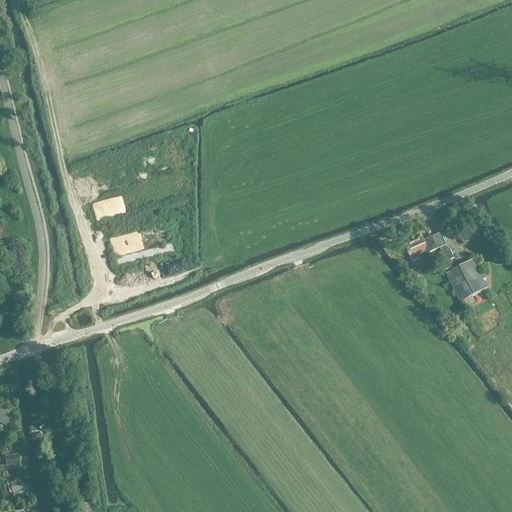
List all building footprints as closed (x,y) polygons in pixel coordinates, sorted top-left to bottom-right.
[(465,244),(485,231),(479,221),(459,234),(465,244)] [(449,249),(448,250),(440,234),(424,241),(421,235),(404,243),(413,261),(420,258),(419,254),(428,250),(429,254),(439,249),(441,254),(436,256),(444,271),(454,267),(451,260),(454,258),(449,249)] [(488,289),(472,261),(446,275),(461,303),(488,289)] [(419,277),(415,270),(408,274),(411,281),(419,277)] [(12,418),(0,412),(0,425),(6,429),(12,418)] [(13,452),(0,454),(0,470),(0,471),(16,467),(13,452)] [(25,491),(23,479),(10,482),(13,493),(25,491)]
